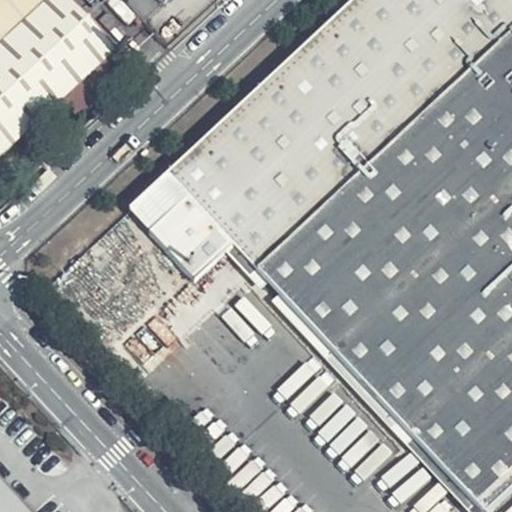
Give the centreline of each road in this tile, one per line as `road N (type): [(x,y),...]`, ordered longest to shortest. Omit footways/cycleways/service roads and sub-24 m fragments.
road 1 (unclassified): [(275,0),(0,259)]
road 2 (unclassified): [(0,330),(169,511)]
